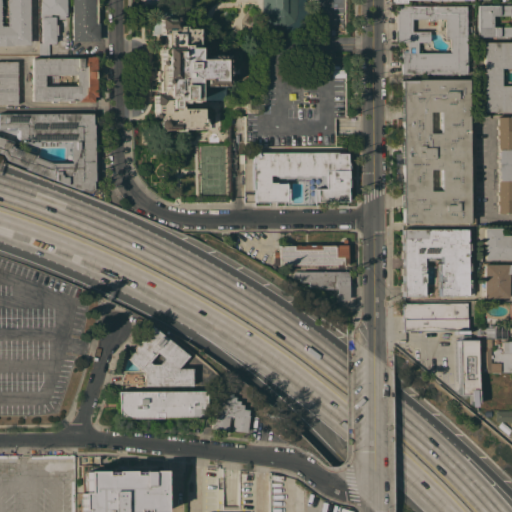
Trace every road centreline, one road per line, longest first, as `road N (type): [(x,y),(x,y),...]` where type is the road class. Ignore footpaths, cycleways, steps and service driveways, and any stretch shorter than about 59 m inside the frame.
road 1 (motorway): [(115,273),(306,388),(442,511)]
road 2 (residential): [(356,493),(262,455),(0,438)]
road 3 (motorway): [(115,273),(242,370),(388,511)]
road 4 (tertiary): [(372,354),(371,0)]
road 5 (motorway): [(511,497),(410,408),(281,325)]
road 6 (motorway): [(492,511),(371,392),(281,325)]
road 7 (motorway): [(281,325),(83,216)]
road 8 (residential): [(369,220),(191,219),(148,208)]
road 9 (residential): [(114,0),(119,166),(148,208)]
road 10 (tertiary): [(373,511),(372,354)]
road 11 (motorway): [(0,227),(115,273)]
